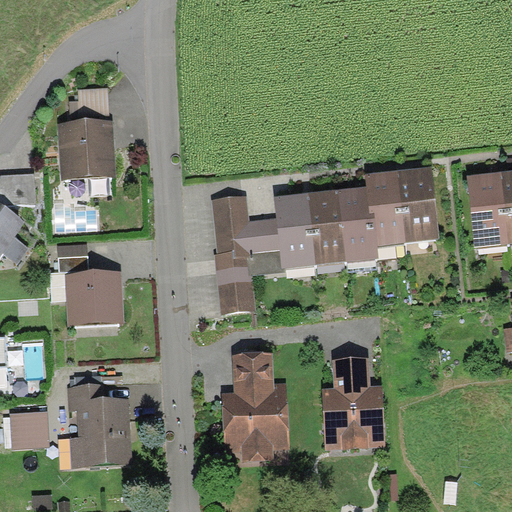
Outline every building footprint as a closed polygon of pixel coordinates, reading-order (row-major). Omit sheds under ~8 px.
[(108,90),(80,91),(80,104),(71,104),(71,120),(109,119),(108,90)] [(113,122),(60,125),(63,181),(117,178),(113,122)] [(275,198),(278,220),(284,270),(378,259),(377,248),(441,241),(433,169),(367,176),(368,188),(275,198)] [(511,172),(466,177),(474,250),(511,246),(511,172)] [(3,177),(0,180),(0,260),(4,254),(18,265),(29,249),(15,238),(25,224),(6,209),(7,206),(39,205),(37,177),(3,177)] [(284,274),(284,270),(278,220),(251,223),(248,198),(213,202),(219,256),(214,256),(221,313),(255,310),(251,278),(284,274)] [(88,245),(58,246),(60,274),(89,273),(88,245)] [(122,274),(67,277),(69,327),(125,325),(122,274)] [(0,390),(9,390),(7,339),(0,339),(0,390)] [(274,355),(234,357),(236,395),(223,396),(226,455),(242,454),(242,464),(273,463),(273,451),(290,450),(287,384),(275,385),(274,355)] [(370,360),(335,361),(336,391),(322,391),(325,451),(386,449),(383,388),(371,388),(370,360)] [(128,401),(106,402),(105,386),(70,388),(75,468),(132,464),(128,401)] [(48,414),(12,416),(14,450),(50,448),(48,414)]
